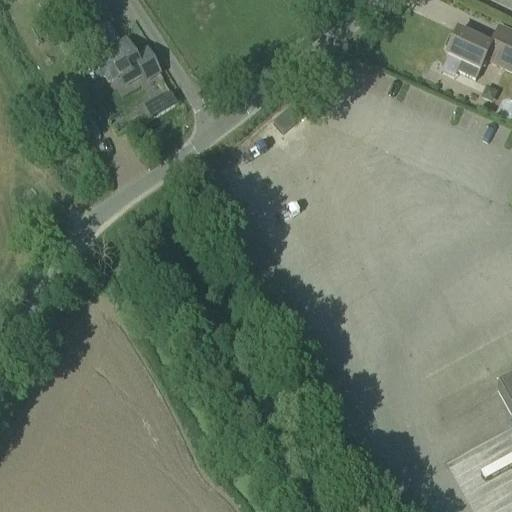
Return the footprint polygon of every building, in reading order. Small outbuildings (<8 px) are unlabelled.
[(49,24),(58,18),(51,7),(42,13),(49,24)] [(99,7),(75,21),(86,42),(88,41),(97,57),(95,58),(112,87),(119,82),(124,91),(146,79),(147,82),(159,75),(146,53),(134,60),(125,43),(119,47),(108,28),(111,26),(99,7)] [(485,66),(511,77),(511,37),(498,31),(489,50),(456,34),(453,40),(451,39),(447,40),(443,49),(444,52),(447,53),(444,59),(459,66),(455,75),(473,83),(477,74),(481,76),(485,66)] [(162,102),(168,113),(176,108),(172,101),(170,97),(162,102)] [(511,384),(497,393),(511,420),(511,384)]
